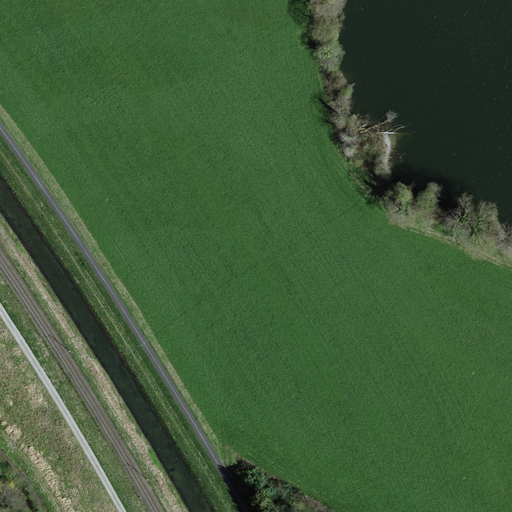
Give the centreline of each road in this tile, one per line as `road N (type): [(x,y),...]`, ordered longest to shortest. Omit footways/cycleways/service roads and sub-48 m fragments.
road 1 (unclassified): [(0,126),(160,367),(243,511)]
road 2 (track): [(0,308),(122,511)]
